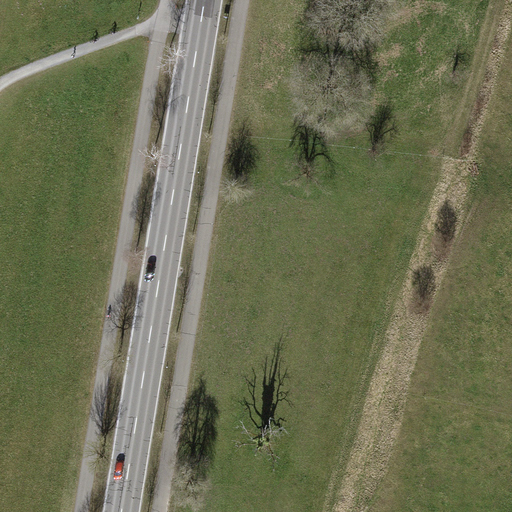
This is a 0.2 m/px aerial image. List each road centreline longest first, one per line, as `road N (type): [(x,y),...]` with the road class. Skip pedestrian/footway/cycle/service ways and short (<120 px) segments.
road 1 (secondary): [(204,0),(121,511)]
road 2 (track): [(498,0),(388,361)]
road 3 (track): [(0,84),(162,20)]
